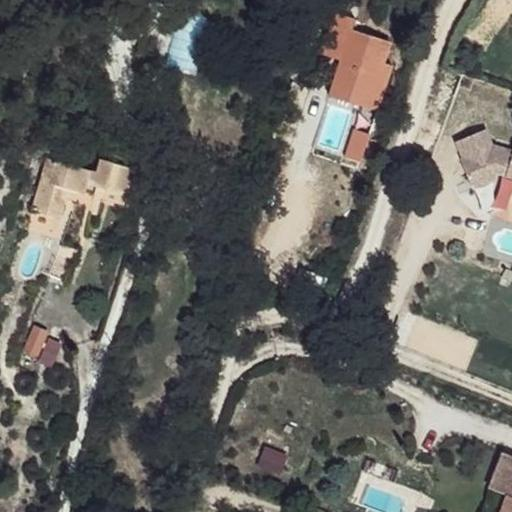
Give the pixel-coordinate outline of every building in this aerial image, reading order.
[(358,19),(335,12),(322,53),(342,60),(331,93),(380,108),(389,79),(394,63),(387,60),(386,60),(392,41),(354,30),(358,19)] [(404,53),(390,49),(387,60),(394,63),(389,79),(395,81),(404,53)] [(467,166),(487,157),(491,165),(497,170),(511,175),(511,147),(495,141),(488,124),(458,137),(465,153),(463,154),(467,166)] [(352,148),(367,153),(373,131),(358,127),(352,148)] [(349,155),(364,160),(367,153),(352,148),(349,155)] [(487,157),(467,166),(475,184),(497,174),(497,170),(491,165),(487,157)] [(97,174),(47,160),(32,213),(60,220),(66,201),(69,191),(79,194),(85,196),(87,189),(94,191),(95,189),(97,188),(91,215),(97,217),(103,200),(105,190),(128,195),(134,169),(101,161),(97,174)] [(128,195),(105,190),(103,200),(125,206),(128,195)] [(79,194),(69,191),(66,201),(76,204),(79,194)] [(77,250),(61,244),(49,277),(66,284),(77,250)] [(48,336),(34,330),(24,353),(38,359),(48,336)] [(424,341),(396,330),(390,347),(419,358),(424,341)] [(511,511),(511,450),(499,446),(485,482),(508,492),(500,511),(511,511)]
